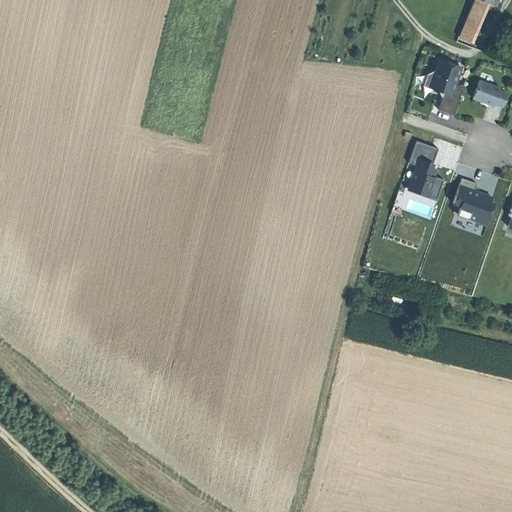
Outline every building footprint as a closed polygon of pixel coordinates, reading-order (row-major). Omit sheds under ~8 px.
[(471,40),(487,2),(481,0),(473,0),(459,35),(471,40)] [(453,114),(463,88),(455,85),(462,67),(440,59),(437,69),(427,73),(432,83),(430,87),(445,93),(443,97),(439,109),(453,114)] [(432,83),(427,73),(423,85),(430,87),(432,83)] [(500,88),(480,80),(473,97),(485,102),(494,105),(495,103),(503,106),(508,93),(500,90),(500,88)] [(416,165),(410,182),(417,185),(414,191),(421,194),(436,199),(443,179),(433,175),(433,177),(428,175),(438,148),(432,146),(416,140),(408,162),(416,165)] [(461,205),(458,214),(485,224),(493,203),(489,202),(491,197),(480,193),(473,191),(476,183),(462,178),(453,202),(461,205)] [(407,189),(414,191),(417,185),(410,182),(407,189)]
